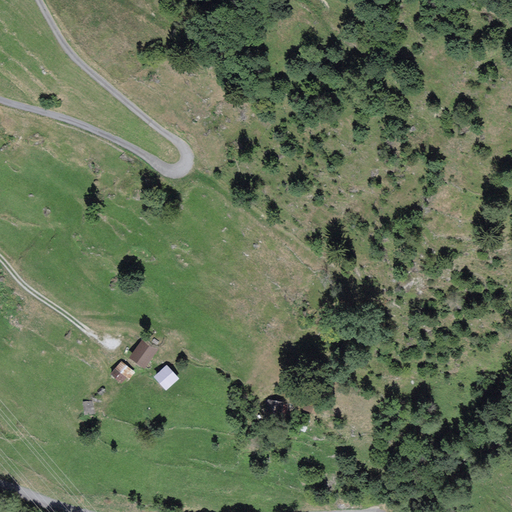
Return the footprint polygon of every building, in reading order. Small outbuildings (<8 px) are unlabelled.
[(130,360),(143,370),(155,354),(142,344),(130,360)] [(132,376),(120,366),(110,379),(121,388),(132,376)] [(153,382),(163,393),(175,382),(164,371),(153,382)] [(322,402),(312,397),(307,408),(316,413),(322,402)] [(279,405),(264,402),(261,415),(276,419),(279,405)] [(93,404),(82,404),(82,417),(93,418),(93,404)] [(307,423),(297,419),(293,428),(303,432),(307,423)]
